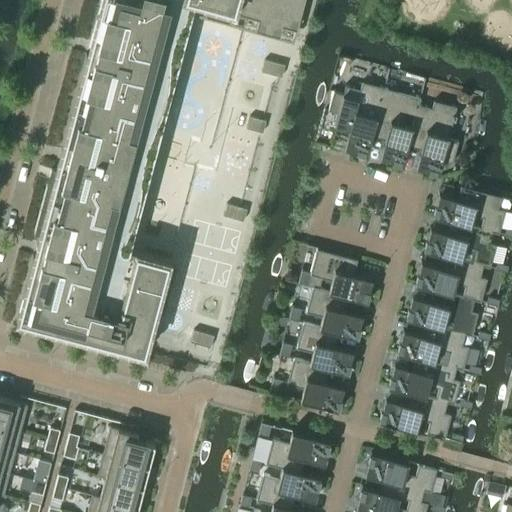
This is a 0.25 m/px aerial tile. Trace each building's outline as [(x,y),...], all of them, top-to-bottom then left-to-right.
[(32,254),(15,318),(56,329),(67,331),(145,352),(145,351),(155,314),(159,315),(172,266),(168,265),(170,258),(126,247),(122,246),(132,207),(130,207),(146,146),(152,148),(155,149),(171,94),(166,93),(170,77),(176,79),(175,62),(171,53),(184,0),(192,0),(208,4),(205,16),(229,23),(232,11),(258,17),(254,29),(279,36),(282,24),(296,28),(303,0),(99,0),(88,39),(91,40),(87,53),(85,53),(60,148),(57,161),(55,168),(51,167),(50,169),(48,178),(34,232),(38,233),(36,241),(38,242),(34,254),(32,254)] [(264,59),(261,71),(281,77),(284,65),(264,59)] [(367,153),(371,135),(382,94),(386,95),(388,88),(361,81),(359,88),(345,84),(343,93),(333,90),(328,110),(337,112),(334,125),(349,129),(344,147),(367,153)] [(382,94),(371,135),(384,138),(380,157),(402,163),(407,144),(418,104),(420,96),(388,88),(386,95),(382,94)] [(418,104),(407,144),(420,148),(416,166),(438,172),(442,159),(450,161),(450,162),(451,162),(458,139),(448,137),(456,106),(433,100),(431,107),(418,104)] [(249,116),(246,128),(262,132),(265,120),(249,116)] [(497,208),(500,195),(460,184),(457,197),(438,192),(432,215),(451,220),(491,231),(498,232),(504,210),(497,208)] [(226,203),(223,215),(243,221),(246,208),(226,203)] [(430,226),(423,249),(442,254),(482,265),(482,264),(489,266),(495,244),(488,242),(491,231),(451,220),(448,231),(430,226)] [(331,279),(328,289),(328,291),(347,296),(365,301),(372,278),(353,273),(357,258),(316,247),(310,273),(307,284),(312,285),(318,287),(321,276),(331,279)] [(479,276),(482,265),(442,254),(439,265),(421,260),(414,283),(433,288),(473,299),(480,300),(486,278),(479,276)] [(307,284),(310,273),(300,271),(297,282),(307,284)] [(321,315),(319,325),(318,327),(337,332),(356,337),(362,314),(344,309),(347,296),(328,291),(328,289),(318,287),(312,285),(305,311),(321,315)] [(412,294),(405,317),(424,322),(464,333),(471,334),(477,312),(470,310),(473,299),(433,288),(430,299),(412,294)] [(291,306),(288,318),(298,320),(301,309),(291,306)] [(312,351),(309,361),(309,363),(328,368),(347,373),(353,350),(334,345),(337,332),(318,327),(319,325),(303,321),(296,347),(312,351)] [(461,344),(464,333),(424,322),(421,333),(402,329),(396,351),(415,356),(455,367),(462,368),(468,346),(461,344)] [(193,329),(190,341),(210,347),(213,335),(193,329)] [(281,342),(278,353),(288,356),(291,345),(281,342)] [(452,378),(455,367),(415,356),(412,367),(393,363),(387,385),(406,390),(446,401),(453,402),(459,380),(452,378)] [(325,381),(328,368),(309,363),(309,361),(293,357),(286,383),(302,387),(299,399),(337,409),(343,386),(325,381)] [(469,364),(468,370),(477,372),(479,367),(469,364)] [(273,377),(269,389),(278,392),(282,379),(273,377)] [(385,397),(378,419),(416,429),(419,418),(429,420),(426,432),(444,437),(450,414),(443,412),(446,401),(406,390),(403,401),(385,397)] [(0,425),(20,431),(27,404),(0,396),(0,425)] [(460,398),(459,404),(468,407),(470,401),(460,398)] [(260,420),(257,433),(267,435),(270,423),(260,420)] [(20,431),(0,425),(0,447),(14,452),(20,431)] [(109,425),(102,453),(148,465),(154,443),(136,438),(138,433),(109,425)] [(46,438),(56,441),(59,429),(49,427),(46,438)] [(282,466),(301,471),(304,457),(323,462),(329,440),(292,430),(288,441),(273,437),(265,462),(281,467),(282,466)] [(66,443),(76,446),(78,434),(68,432),(66,443)] [(452,432),(450,438),(459,441),(461,435),(452,432)] [(53,452),(56,441),(46,438),(43,449),(53,452)] [(77,446),(76,446),(66,443),(63,454),(72,457),(74,457),(77,446)] [(0,470),(9,473),(14,452),(0,447),(0,470)] [(383,478),(380,489),(398,494),(408,497),(420,500),(423,489),(430,490),(436,468),(418,463),(415,474),(405,472),(408,460),(370,450),(364,473),(383,478)] [(143,486),(148,465),(102,453),(96,475),(104,477),(104,475),(143,486)] [(251,458),(248,469),(258,472),(261,461),(251,458)] [(33,479),(45,483),(48,471),(51,462),(39,459),(33,479)] [(256,498),(272,503),(272,501),(291,507),(295,494),(313,498),(319,475),(301,471),(282,466),(281,467),(279,477),(263,473),(256,498)] [(9,473),(0,470),(0,493),(3,494),(9,473)] [(442,470),(440,475),(450,478),(451,472),(442,470)] [(54,485),(64,487),(67,476),(57,473),(54,485)] [(104,475),(104,477),(99,496),(137,507),(143,486),(104,475)] [(42,494),(45,483),(33,479),(30,490),(32,491),(42,494)] [(420,500),(408,497),(405,509),(395,506),(398,494),(380,489),(361,484),(355,507),(373,511),(424,511),(427,502),(420,500)] [(64,487),(54,485),(51,496),(61,499),(64,487)] [(86,511),(135,511),(137,507),(99,496),(91,493),(86,511)] [(241,494),(238,505),(248,508),(251,497),(241,494)] [(30,500),(26,511),(37,511),(40,503),(30,500)] [(252,511),(309,511),(310,511),(291,507),(272,501),(272,503),(269,511),(265,511),(253,509),(252,511)] [(433,503),(431,509),(441,511),(442,506),(433,503)]
